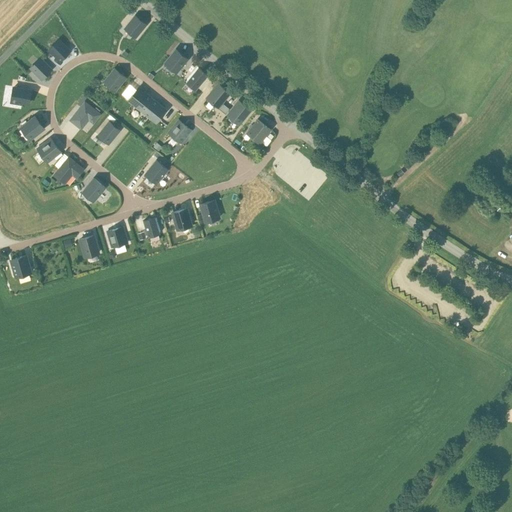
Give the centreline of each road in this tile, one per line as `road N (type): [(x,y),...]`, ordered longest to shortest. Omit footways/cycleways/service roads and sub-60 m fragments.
road 1 (residential): [(255,170),(134,69),(111,56),(85,57),(58,77),(50,115),(62,137),(146,208)]
road 2 (unclassified): [(511,281),(429,233),(293,127)]
road 3 (unclassified): [(293,127),(140,0)]
road 4 (residential): [(0,250),(146,208)]
